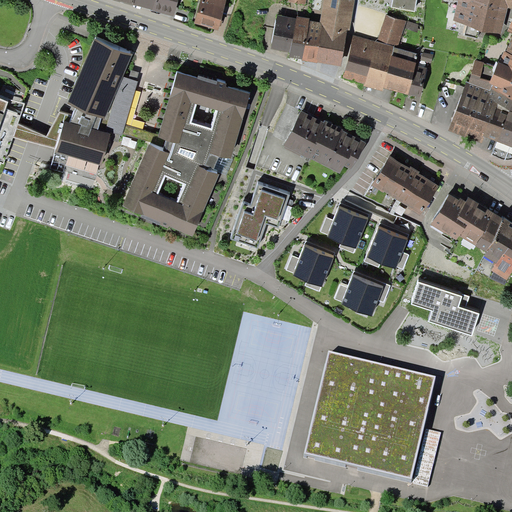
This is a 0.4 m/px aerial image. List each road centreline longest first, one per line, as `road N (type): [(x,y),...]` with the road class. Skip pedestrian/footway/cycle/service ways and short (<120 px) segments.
road 1 (secondary): [(394,120),(277,69),(75,0)]
road 2 (unclassified): [(394,120),(373,155),(254,271)]
road 3 (secondary): [(511,189),(394,120)]
